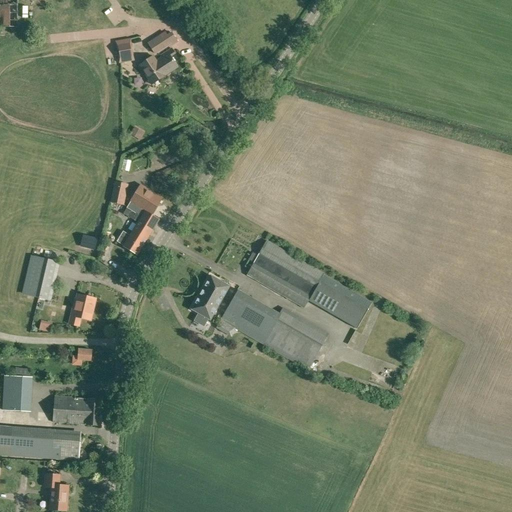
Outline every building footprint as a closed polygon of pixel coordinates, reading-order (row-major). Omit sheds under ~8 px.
[(2,26),(22,25),(21,3),(1,4),(2,26)] [(112,15),(119,25),(126,21),(119,11),(112,15)] [(177,42),(172,33),(162,40),(160,36),(148,44),(155,54),(171,43),(172,45),(177,42)] [(135,61),(131,39),(115,41),(116,50),(118,50),(118,55),(117,55),(119,64),(135,61)] [(177,68),(170,57),(175,54),(171,49),(160,56),(161,58),(152,64),(149,59),(139,66),(148,79),(154,75),(157,79),(170,71),(170,72),(177,68)] [(139,139),(144,132),(134,126),(129,133),(139,139)] [(131,161),(124,160),(122,170),(129,171),(131,161)] [(124,206),(128,184),(114,181),(110,203),(124,206)] [(139,207),(151,215),(162,198),(141,185),(128,206),(130,207),(131,205),(138,209),(139,207)] [(139,207),(138,209),(131,205),(130,207),(128,206),(124,213),(138,222),(129,235),(123,231),(116,241),(123,246),(137,255),(141,249),(146,241),(159,220),(151,215),(139,207)] [(253,252),(249,260),(253,262),(246,275),(304,308),(308,301),(357,329),(372,303),(323,275),(324,273),(266,240),(258,255),(253,252)] [(49,300),(58,263),(31,257),(23,294),(49,300)] [(210,320),(229,286),(210,275),(191,309),(210,320)] [(280,313),(239,289),(218,325),(229,332),(232,327),(308,370),(329,334),(284,307),(280,313)] [(91,321),(96,299),(77,294),(76,299),(75,299),(69,324),(79,327),(81,319),(91,321)] [(52,333),(53,325),(45,323),(43,331),(52,333)] [(91,362),(92,350),(78,349),(77,361),(91,362)] [(30,377),(30,369),(16,368),(15,376),(4,376),(2,410),(30,412),(32,377),(30,377)] [(88,399),(75,398),(75,397),(54,396),(52,422),(86,425),(99,426),(101,399),(88,398),(88,399)] [(79,461),(81,433),(63,432),(55,432),(55,430),(0,426),(0,455),(10,456),(79,461)] [(67,511),(69,485),(59,485),(60,475),(46,474),(45,487),(51,488),(49,510),(67,511)]
